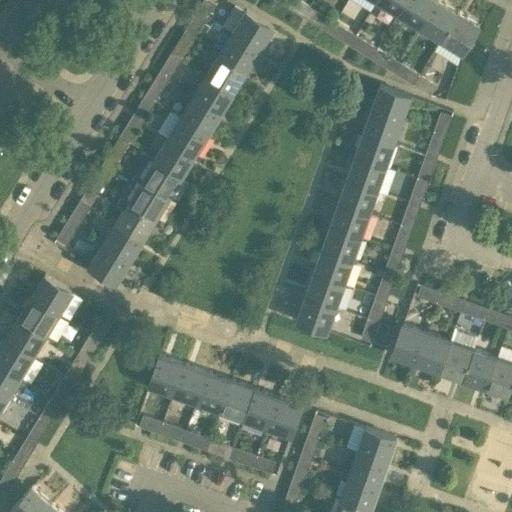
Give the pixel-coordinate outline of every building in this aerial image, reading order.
[(202,0),(196,10),(206,17),(216,2),(212,0),(202,0)] [(303,15),(309,5),(301,0),(288,0),(286,4),(303,15)] [(354,0),(370,10),(376,0),(354,0)] [(405,0),(378,0),(398,12),(405,0)] [(434,0),(405,0),(398,12),(419,25),(434,0)] [(457,10),(440,0),(434,0),(419,25),(440,38),(457,10)] [(261,47),(274,26),(246,8),(233,30),(261,47)] [(311,20),(328,30),(334,20),(317,9),(311,20)] [(187,25),(197,32),(206,17),(196,10),(187,25)] [(479,24),(457,10),(440,38),(462,52),(479,24)] [(346,41),(352,31),(334,20),(328,30),(346,41)] [(233,30),(220,51),(248,68),(261,47),(233,30)] [(182,33),(171,50),(182,57),(193,39),(182,33)] [(353,46),(371,56),(377,46),(360,35),(353,46)] [(388,67),(395,57),(377,46),(371,56),(388,67)] [(160,68),(171,74),(182,57),(171,50),(160,68)] [(220,51),(207,72),(235,89),(248,68),(220,51)] [(395,72),(413,83),(419,72),(402,61),(395,72)] [(207,72),(194,93),(222,111),(235,89),(207,72)] [(413,83),(430,93),(437,83),(419,72),(413,83)] [(156,75),(145,92),(156,99),(167,81),(156,75)] [(379,84),(371,108),(402,119),(410,95),(379,84)] [(135,110),(145,116),(156,99),(145,92),(135,110)] [(194,93),(181,115),(209,132),(222,111),(194,93)] [(371,108),(362,132),(394,143),(402,119),(371,108)] [(434,129),(445,133),(452,114),(440,110),(434,129)] [(181,115),(168,136),(196,153),(209,132),(181,115)] [(130,118),(119,135),(130,141),(140,124),(130,118)] [(438,153),(445,133),(434,129),(427,149),(438,153)] [(362,132),(354,155),(386,166),(394,143),(362,132)] [(109,151),(119,158),(130,141),(119,135),(109,151)] [(168,136),(155,157),(183,174),(196,153),(168,136)] [(354,155),(346,179),(378,190),(378,189),(387,192),(395,169),(386,166),(354,155)] [(155,157),(142,178),(170,196),(183,174),(155,157)] [(424,157),(417,176),(428,180),(435,161),(424,157)] [(103,183),(114,166),(104,160),(93,177),(103,183)] [(422,200),(428,180),(417,176),(410,196),(422,200)] [(93,201),(103,183),(93,177),(83,194),(93,201)] [(129,199),(129,200),(157,217),(170,196),(142,178),(129,199)] [(346,179),(338,202),(369,213),(378,190),(346,179)] [(124,208),(116,221),(144,238),(157,217),(129,200),(129,199),(122,194),(116,203),(124,208)] [(78,202),(67,220),(77,226),(88,208),(78,202)] [(338,202),(330,226),(361,236),(369,213),(338,202)] [(407,204),(400,223),(412,227),(419,208),(407,204)] [(67,220),(56,237),(66,243),(77,226),(67,220)] [(116,221),(103,242),(130,259),(144,238),(116,221)] [(405,246),(412,227),(400,223),(394,242),(405,246)] [(330,226),(322,249),(353,260),(361,236),(330,226)] [(90,263),(89,263),(117,281),(130,259),(103,242),(90,263)] [(322,249),(314,272),(345,283),(353,260),(322,249)] [(391,250),(384,270),(396,274),(402,255),(391,250)] [(389,293),(396,274),(384,270),(377,289),(389,293)] [(314,272),(306,296),(337,307),(345,283),(314,272)] [(45,273),(32,295),(60,312),(60,311),(70,317),(83,296),(73,290),(45,273)] [(437,301),(441,289),(422,282),(417,294),(437,301)] [(460,296),(441,289),(437,301),(456,308),(460,296)] [(32,295),(19,316),(47,333),(60,312),(32,295)] [(337,307),(306,296),(297,320),(329,331),(337,307)] [(379,321),(386,302),(374,298),(367,317),(379,321)] [(484,318),(488,306),(469,299),(465,311),(484,318)] [(507,313),(488,306),(484,318),(503,324),(507,313)] [(91,331),(101,337),(112,320),(102,313),(91,331)] [(19,316),(6,337),(34,354),(47,333),(19,316)] [(372,340),(379,321),(367,317),(360,336),(372,340)] [(403,322),(392,353),(416,361),(427,330),(403,322)] [(451,339),(440,370),(463,378),(474,347),(478,335),(455,327),(451,339)] [(416,361),(440,370),(451,339),(427,330),(416,361)] [(80,348),(90,355),(101,337),(91,331),(80,348)] [(0,346),(0,362),(20,375),(34,354),(6,337),(0,346)] [(463,378),(486,386),(497,355),(474,347),(463,378)] [(174,392),(185,361),(161,353),(150,383),(174,392)] [(65,373),(75,379),(86,362),(76,355),(65,373)] [(510,394),(511,387),(511,360),(497,355),(486,386),(510,394)] [(197,400),(208,369),(185,361),(174,392),(197,400)] [(0,362),(0,391),(7,396),(20,375),(0,362)] [(221,409),(232,378),(208,369),(197,400),(221,409)] [(64,397),(75,379),(65,373),(54,391),(64,397)] [(244,417),(255,386),(232,378),(221,409),(244,417)] [(268,425),(279,394),(255,386),(244,417),(268,425)] [(268,425),(292,434),(303,403),(279,394),(268,425)] [(39,416),(49,422),(60,404),(50,398),(39,416)] [(308,431),(320,435),(326,416),(315,412),(308,431)] [(159,431),(163,420),(144,413),(139,424),(159,431)] [(38,440),(49,422),(39,416),(28,433),(38,440)] [(178,438),(183,427),(163,420),(159,431),(178,438)] [(358,449),(389,460),(397,436),(367,425),(358,449)] [(187,441),(206,448),(210,436),(191,430),(187,441)] [(301,451),(313,454),(320,435),(308,431),(301,451)] [(225,455),(229,443),(210,436),(206,448),(225,455)] [(13,458),(23,464),(34,446),(24,440),(13,458)] [(233,458),(253,465),(257,453),(238,446),(233,458)] [(350,473),(380,484),(389,460),(358,449),(350,473)] [(253,465),(272,472),(276,460),(257,453),(253,465)] [(12,482),(23,464),(13,458),(2,475),(12,482)] [(292,478),(303,482),(310,463),(298,459),(292,478)] [(342,496),(372,507),(380,484),(350,473),(342,496)] [(285,497),(296,501),(303,482),(292,478),(285,497)] [(0,501),(8,489),(0,483),(0,501)] [(14,511),(42,511),(52,501),(32,484),(11,509),(14,511)] [(335,511),(370,511),(372,507),(342,496),(335,511)] [(63,511),(52,501),(42,511),(63,511)]
